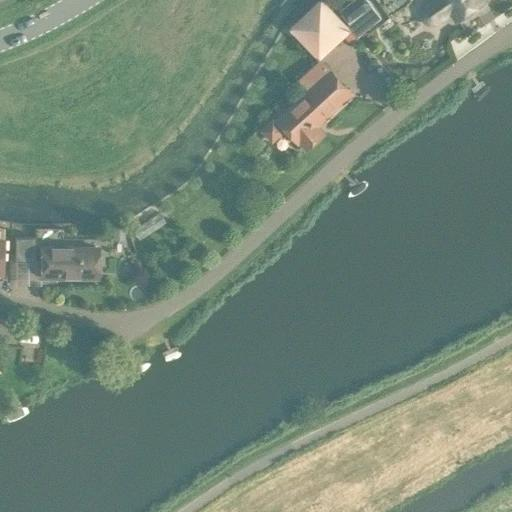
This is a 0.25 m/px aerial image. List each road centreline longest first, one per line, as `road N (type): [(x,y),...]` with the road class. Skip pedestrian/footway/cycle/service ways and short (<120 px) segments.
road 1 (residential): [(0,301),(132,323),(179,306),(436,82),(511,31)]
road 2 (unclassified): [(180,511),(302,440),(511,338)]
